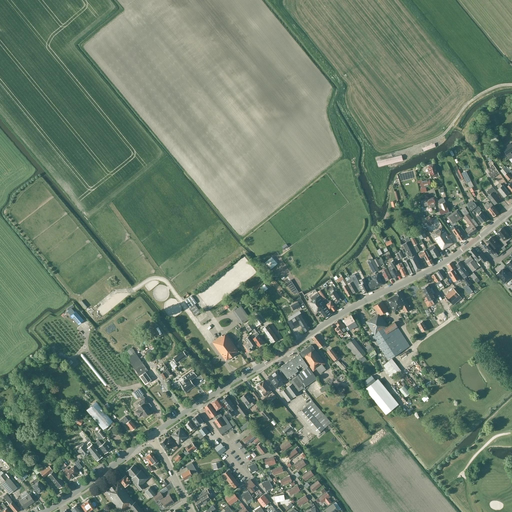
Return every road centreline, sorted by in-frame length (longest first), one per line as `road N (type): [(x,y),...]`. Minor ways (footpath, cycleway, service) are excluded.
road 1 (tertiary): [(150,436),(475,239)]
road 2 (track): [(511,84),(471,100),(440,137),(376,158)]
road 3 (tertiary): [(44,511),(150,436)]
